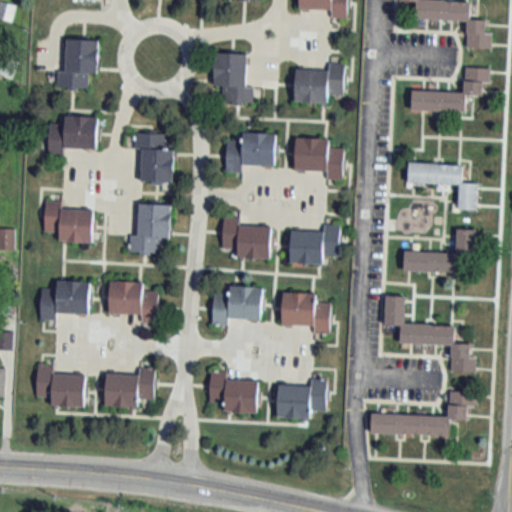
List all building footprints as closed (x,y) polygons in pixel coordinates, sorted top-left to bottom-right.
[(329,9),(329,18),(345,19),(345,0),(294,0),(295,8),(329,9)] [(468,2),(428,0),(396,0),(397,2),(412,3),(411,19),(465,21),(463,47),(489,48),(490,33),(482,33),(483,20),(467,19),(468,2)] [(62,71),(56,71),(56,88),(87,89),(87,74),(95,74),(96,39),(63,38),(62,71)] [(245,54),(211,52),(210,87),(219,87),(219,102),(251,103),(252,86),(244,86),(245,54)] [(291,101),(325,102),(325,94),(342,94),(342,63),(327,63),(326,70),(292,69),(291,101)] [(463,111),(464,94),(480,95),(480,83),(488,83),(488,68),(462,67),(461,92),(408,90),(407,109),(463,111)] [(95,117),(61,116),(61,123),(44,123),(43,168),(61,169),(62,147),(94,149),(95,117)] [(273,133),(237,132),(237,140),(223,139),(222,173),(239,174),(239,164),(272,165),(273,133)] [(138,181),(170,182),(171,149),(165,149),(165,134),(133,133),(132,149),(139,149),(138,181)] [(340,180),(342,148),(326,147),(326,138),(292,137),(291,169),(325,170),(325,180),(340,180)] [(475,210),(475,182),(459,182),(459,164),(406,163),(405,183),(456,184),(455,210),(475,210)] [(59,208),(59,201),(43,200),(41,233),(55,234),(54,241),(90,243),(91,210),(59,208)] [(168,204),(135,203),(134,236),(129,236),(129,253),(160,254),(160,239),(167,239),(168,204)] [(270,227),(238,226),(238,218),(220,217),(219,251),(231,252),(231,259),(269,260),(270,227)] [(321,264),(321,257),(337,257),(338,225),(322,225),(321,232),(288,231),(287,264),(321,264)] [(455,273),(456,257),(472,257),(473,230),(454,229),(453,253),(401,252),(401,271),(455,273)] [(13,230),(0,230),(0,248),(13,249),(13,230)] [(87,314),(88,282),(53,281),(53,289),(39,289),(38,320),(56,321),(56,313),(87,314)] [(139,314),(139,323),(155,323),(156,289),(142,289),(142,282),(106,281),(105,313),(139,314)] [(259,320),(261,288),(227,286),(226,293),(211,292),(209,326),(226,327),(226,318),(259,320)] [(314,294),(279,293),(278,324),(312,325),(312,334),(328,335),(329,303),(313,303),(314,294)] [(402,323),(403,296),(383,296),(382,325),(397,325),(396,343),(449,345),(448,371),(474,372),(475,357),(467,357),(467,344),(451,343),(452,325),(402,323)] [(47,406),(82,407),(84,375),(51,374),(52,365),(35,365),(34,397),(47,398),(47,406)] [(152,368),(137,367),(137,375),(102,374),(101,405),(136,406),(136,398),(152,399),(152,368)] [(206,404),(219,405),(219,412),(255,413),(256,380),(225,380),(225,371),(206,371),(206,404)] [(309,418),(309,410),(324,410),(325,378),(308,378),(308,385),(274,385),(274,418),(309,418)] [(448,435),(448,419),(465,420),(465,406),(473,406),(473,392),(447,391),(446,415),(368,413),(368,433),(448,435)]
